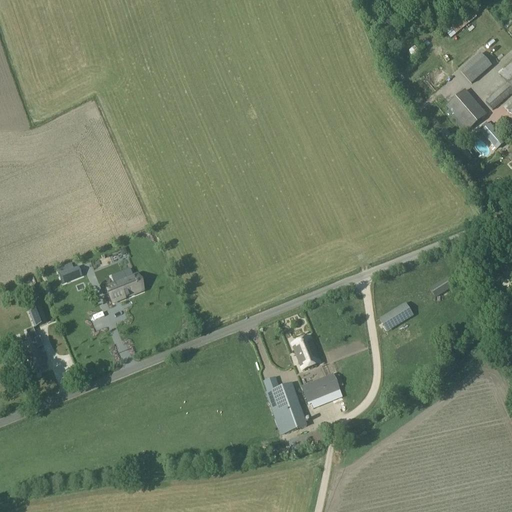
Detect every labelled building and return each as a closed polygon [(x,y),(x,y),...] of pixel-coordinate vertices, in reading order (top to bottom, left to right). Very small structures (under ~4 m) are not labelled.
[(469,13),(442,33),(446,38),(473,18),(469,13)] [(453,48),(467,38),(464,33),(449,43),(453,48)] [(431,46),(424,38),(408,51),(416,59),(431,46)] [(480,53),(460,71),(471,84),(492,67),(480,53)] [(511,63),(499,74),(507,83),(485,102),(493,110),(511,93),(511,63)] [(487,115),(465,90),(446,107),(464,127),(459,131),(463,135),(467,131),(468,132),(487,115)] [(490,124),(480,132),(496,150),(505,142),(490,124)] [(72,281),(68,272),(59,275),(62,285),(72,281)] [(114,285),(106,288),(112,304),(134,296),(139,294),(136,287),(137,286),(136,284),(135,284),(132,277),(128,279),(125,272),(111,277),(114,285)] [(447,278),(430,289),(436,298),(454,288),(447,278)] [(50,306),(62,324),(80,312),(69,294),(50,306)] [(406,304),(379,320),(385,329),(387,332),(413,316),(411,313),(406,304)] [(46,324),(40,309),(29,313),(35,328),(46,324)] [(77,335),(61,341),(64,348),(80,343),(77,335)] [(36,346),(19,353),(29,377),(46,369),(38,349),(43,347),(39,338),(37,339),(34,340),(36,346)] [(318,364),(308,338),(291,345),(302,371),(318,364)] [(338,377),(334,379),(332,376),(319,381),(321,384),(302,392),(307,404),(339,392),(338,389),(342,387),(338,377)] [(306,428),(291,384),(270,392),(286,435),(306,428)]
